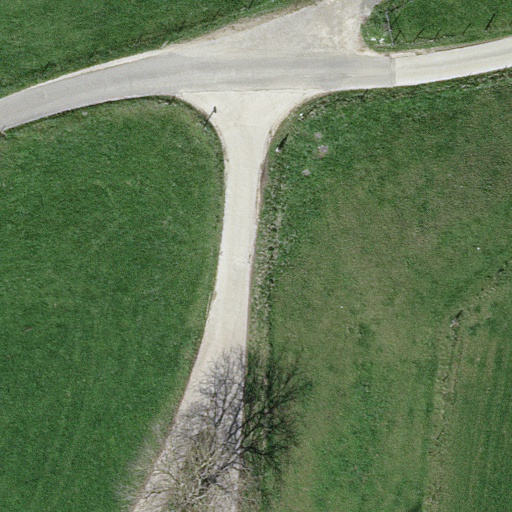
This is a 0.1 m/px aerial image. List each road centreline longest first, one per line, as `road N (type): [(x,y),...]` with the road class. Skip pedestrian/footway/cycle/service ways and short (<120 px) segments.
road 1 (unclassified): [(0,121),(124,83),(253,70)]
road 2 (unclassified): [(511,59),(336,73),(253,70)]
road 3 (track): [(222,341),(148,511)]
road 4 (track): [(253,70),(366,0)]
